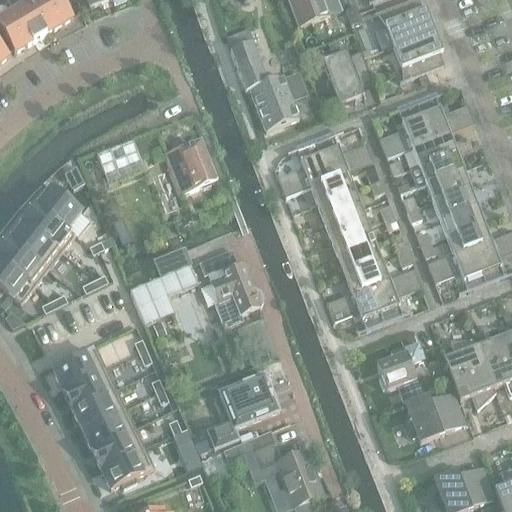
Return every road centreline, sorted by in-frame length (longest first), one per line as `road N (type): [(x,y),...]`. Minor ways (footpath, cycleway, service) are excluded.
road 1 (residential): [(473,76),(261,158),(337,351)]
road 2 (residential): [(340,511),(244,247)]
road 3 (residential): [(337,351),(387,477),(511,431)]
road 4 (residential): [(162,41),(87,74),(0,138)]
road 5 (residential): [(77,511),(0,365)]
